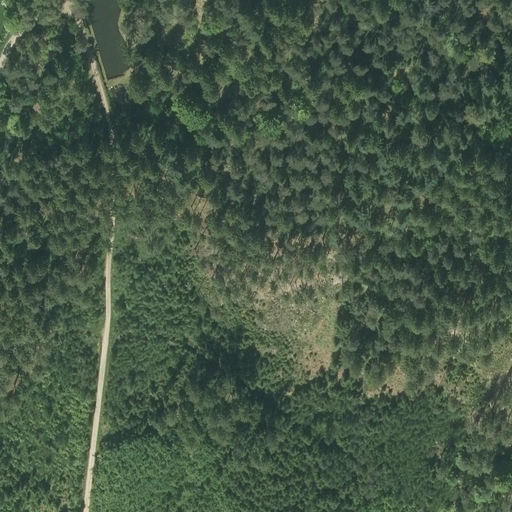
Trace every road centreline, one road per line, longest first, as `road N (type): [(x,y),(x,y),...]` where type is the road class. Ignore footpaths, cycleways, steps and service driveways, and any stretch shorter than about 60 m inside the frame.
road 1 (track): [(66,0),(102,93),(112,146),(107,321),(84,511)]
road 2 (track): [(440,511),(108,295)]
